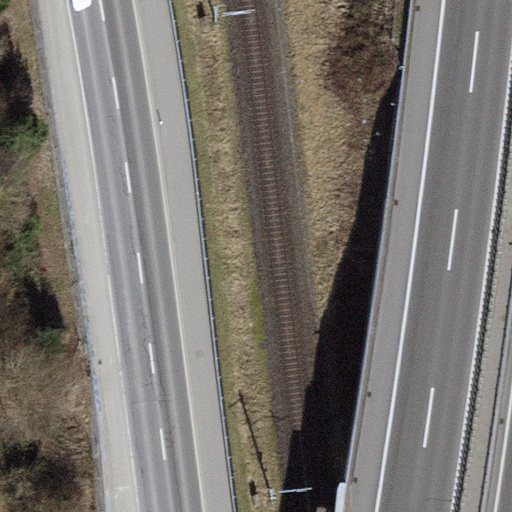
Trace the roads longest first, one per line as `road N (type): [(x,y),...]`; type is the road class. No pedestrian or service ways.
road 1 (secondary): [(169,511),(100,0)]
road 2 (motorway): [(481,0),(416,511)]
